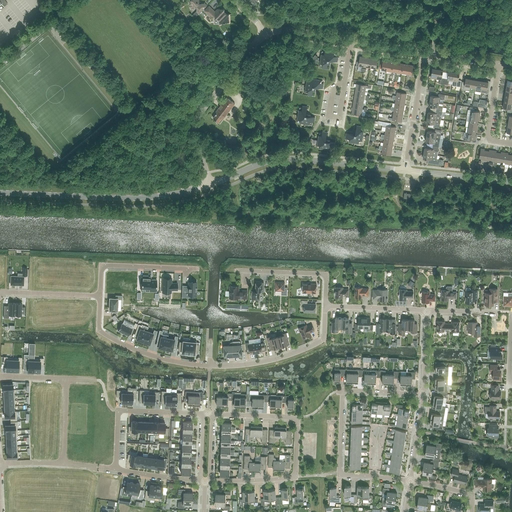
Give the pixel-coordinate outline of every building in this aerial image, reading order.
[(188,0),(189,0),(189,1),(190,2),(191,2),(191,5),(192,6),(197,6),(197,11),(196,11),(199,13),(207,5),(204,3),(201,4),(201,2),(200,2),(199,2),(198,0),(188,0)] [(215,11),(209,6),(204,11),(210,16),(215,16),(215,19),(217,19),(219,21),(220,21),(220,25),(222,23),(229,23),(229,14),(231,14),(225,14),(224,13),(224,9),(217,9),(215,11)] [(337,54),(322,51),(320,66),(323,67),(322,68),(327,69),(328,64),(330,64),(331,61),(331,60),(338,62),(338,57),(337,57),(337,54)] [(444,84),(445,78),(442,78),(443,70),(437,69),(436,78),(440,79),(439,84),(444,84)] [(453,81),(454,72),(448,71),(447,79),(445,78),(444,84),(448,85),(449,80),(453,81)] [(454,72),(453,81),(456,82),(456,86),(460,87),(461,81),(458,80),(459,73),(454,72)] [(248,86),(252,82),(242,74),(239,78),(248,86)] [(469,91),(470,87),(471,78),(467,77),(467,79),(465,78),(465,82),(462,82),(461,88),(464,88),(463,90),(469,91)] [(324,81),(323,81),(308,78),(305,93),(308,94),(308,95),(313,96),(313,91),(315,91),(316,88),(316,87),(323,89),(324,84),(323,84),(324,81)] [(430,101),(439,102),(439,99),(444,99),(445,95),(438,94),(438,97),(431,96),(430,101)] [(218,108),(226,114),(235,104),(227,98),(218,108)] [(438,106),(439,102),(430,101),(429,107),(436,108),(436,111),(442,111),(443,107),(438,106)] [(363,107),(363,103),(354,102),(353,108),(362,109),(364,110),(367,110),(367,108),(363,107)] [(511,106),(511,105),(511,103),(504,102),(503,108),(507,109),(507,112),(511,112),(511,106)] [(314,122),(315,118),(310,117),(310,115),(307,114),(306,114),(307,107),(302,106),(302,108),(300,108),(297,123),(312,125),(313,122),(314,122)] [(479,113),(479,111),(475,111),(476,108),(470,107),(469,110),(471,110),(471,116),(479,117),(480,113),(479,113)] [(223,119),(226,114),(218,108),(216,112),(217,113),(213,118),(218,122),(221,118),(223,119)] [(441,120),(442,111),(436,111),(435,113),(428,112),(427,118),(441,120)] [(439,128),(441,120),(427,118),(426,123),(434,124),(433,127),(439,128)] [(362,144),(364,129),(361,129),(362,127),(357,126),(356,131),(354,131),(353,134),(353,135),(346,134),(346,138),(347,138),(347,141),(362,144)] [(440,139),(441,135),(441,130),(435,129),(435,132),(427,131),(426,137),(440,139)] [(334,148),(335,143),(330,142),(330,140),(326,139),(327,133),(322,132),(322,134),(319,133),(317,148),(332,150),(332,148),(334,148)] [(475,136),(475,134),(468,133),(467,139),(464,138),(464,141),(470,142),(471,139),(476,140),(476,136),(475,136)] [(439,147),(440,139),(426,137),(426,142),(433,143),(432,146),(439,147)] [(437,155),(439,147),(432,146),(432,149),(425,148),(424,153),(437,155)] [(437,159),(437,155),(424,153),(423,159),(427,159),(427,163),(442,165),(443,160),(437,159)] [(11,276),(10,285),(24,285),(24,276),(11,276)] [(147,276),(143,276),(143,277),(142,277),(142,278),(141,278),(140,282),(141,283),(141,287),(145,287),(145,291),(156,291),(157,280),(150,280),(151,277),(147,277),(147,276)] [(171,278),(163,278),(162,292),(171,293),(171,290),(177,290),(177,283),(171,283),(171,278)] [(252,291),(252,299),(255,299),(255,300),(259,300),(260,291),(263,291),(264,283),(260,283),(260,282),(256,281),(256,291),(252,291)] [(196,283),(188,282),(188,287),(186,287),(186,288),(183,288),(183,294),(188,294),(196,295),(196,291),(197,287),(196,287),(196,283)] [(276,282),(275,291),(281,291),(281,295),(287,295),(287,289),(284,289),(284,283),(276,282)] [(303,284),(302,293),(316,293),(316,284),(311,284),(303,284)] [(230,286),(229,298),(247,299),(247,291),(238,290),(239,286),(236,286),(233,286),(232,286),(230,286)] [(334,292),(334,295),(335,296),(335,298),(342,298),(343,295),(348,296),(348,289),(343,289),(343,287),(336,287),(335,291),(334,292)] [(355,287),(355,298),(362,298),(362,295),(363,295),(363,296),(368,296),(369,289),(362,288),(355,287)] [(456,298),(456,292),(452,292),(452,287),(447,287),(446,287),(446,290),(442,290),(441,300),(448,300),(448,298),(450,298),(456,298)] [(373,290),(373,299),(378,299),(377,301),(387,301),(387,298),(387,297),(387,290),(378,289),(378,290),(373,290)] [(398,295),(398,296),(398,297),(399,298),(399,300),(406,300),(406,297),(413,298),(413,291),(407,291),(407,290),(400,289),(399,294),(398,295)] [(465,303),(473,303),(473,300),(477,300),(478,290),(471,289),(471,292),(465,292),(464,297),(465,297),(465,303)] [(486,293),(485,305),(493,305),(493,301),(497,302),(498,289),(490,289),(490,293),(486,293)] [(503,296),(503,301),(504,301),(503,306),(511,306),(511,301),(511,290),(511,291),(511,293),(508,293),(508,296),(503,296)] [(420,294),(420,295),(421,296),(422,296),(422,302),(429,303),(429,301),(435,301),(435,294),(430,294),(430,292),(422,291),(422,292),(421,293),(420,294)] [(109,306),(109,310),(117,311),(117,299),(122,299),(122,296),(116,296),(115,299),(110,298),(110,303),(109,306)] [(315,313),(316,304),(307,304),(307,300),(301,300),(301,304),(304,304),(304,312),(315,313)] [(4,306),(3,318),(9,318),(9,316),(15,316),(15,315),(15,303),(9,303),(9,306),(4,306)] [(15,303),(15,315),(21,315),(21,313),(25,313),(25,307),(22,307),(22,303),(15,303)] [(342,328),(342,318),(341,318),(341,317),(339,317),(338,318),(336,318),(336,323),(332,322),(332,332),(338,332),(338,328),(342,328)] [(342,318),(342,328),(345,328),(345,333),(351,333),(352,323),(349,323),(349,318),(346,318),(346,317),(344,317),(343,318),(342,318)] [(364,328),(364,318),(358,318),(358,324),(354,324),(354,331),(360,331),(360,328),(364,328)] [(364,318),(364,328),(367,328),(367,331),(373,331),(373,325),(370,324),(370,318),(364,318)] [(386,331),(386,319),(380,319),(380,323),(377,323),(376,333),(381,333),(381,331),(386,331)] [(386,319),(386,331),(390,331),(390,334),(395,334),(396,324),(392,324),(392,319),(386,319)] [(408,329),(408,320),(402,319),(402,323),(399,323),(399,334),(404,334),(405,329),(408,329)] [(408,320),(408,329),(411,329),(411,332),(417,333),(417,324),(414,324),(414,320),(408,320)] [(448,334),(448,324),(444,324),(444,321),(437,321),(437,331),(444,331),(444,330),(447,330),(447,334),(448,334)] [(448,334),(448,330),(451,330),(451,331),(459,332),(459,322),(452,321),(452,324),(448,324),(448,334)] [(468,322),(468,332),(472,332),(471,333),(472,334),(474,334),(474,336),(480,336),(480,326),(476,326),(477,322),(468,322)] [(122,323),(118,331),(128,336),(132,328),(122,323)] [(141,326),(138,325),(135,334),(138,335),(136,340),(143,342),(147,331),(140,329),(141,326)] [(299,328),(303,339),(311,336),(309,333),(314,331),(312,325),(307,327),(306,325),(299,328)] [(153,333),(147,331),(143,342),(149,344),(151,339),(154,340),(157,331),(154,330),(153,333)] [(162,331),(159,330),(157,342),(159,342),(158,348),(165,349),(168,338),(168,335),(162,334),(162,331)] [(277,337),(279,347),(289,345),(286,333),(282,334),(283,336),(277,337)] [(174,339),(168,338),(165,349),(172,351),(173,345),(176,346),(178,337),(175,336),(174,339)] [(279,347),(277,337),(271,339),(271,337),(267,338),(270,349),(279,347)] [(183,342),(179,342),(178,349),(182,350),(181,353),(186,354),(188,354),(189,340),(189,339),(189,342),(183,341),(183,342)] [(196,340),(189,340),(188,354),(190,354),(195,355),(195,351),(198,352),(199,345),(196,344),(196,340)] [(255,343),(257,353),(260,352),(266,351),(264,340),(261,341),(261,342),(255,343)] [(225,356),(233,356),(232,341),(232,342),(231,342),(230,343),(229,344),(229,345),(229,346),(224,346),(225,356)] [(234,342),(233,342),(233,341),(232,341),(233,356),(242,355),(241,345),(236,345),(236,344),(236,343),(235,343),(234,342)] [(257,353),(255,343),(249,344),(249,342),(245,343),(247,354),(253,353),(253,354),(257,353)] [(502,359),(502,351),(499,351),(499,347),(490,347),(490,351),(491,351),(491,358),(502,359)] [(12,371),(13,358),(7,358),(7,357),(4,357),(4,363),(7,363),(6,371),(12,371)] [(18,371),(19,364),(22,364),(22,357),(18,357),(18,358),(13,358),(12,371),(13,371),(18,371)] [(25,358),(25,364),(28,364),(28,371),(33,372),(34,372),(34,359),(29,359),(29,358),(25,358)] [(40,359),(34,359),(34,372),(40,372),(40,365),(43,365),(43,358),(40,358),(40,359)] [(448,367),(445,367),(440,366),(436,365),(436,366),(435,366),(435,372),(441,373),(441,376),(450,376),(450,374),(448,374),(448,367)] [(490,365),(490,372),(493,372),(493,379),(496,379),(496,380),(501,380),(501,375),(500,375),(500,370),(497,369),(497,366),(490,365)] [(334,382),(340,382),(340,376),(343,376),(344,369),(335,369),(334,369),(334,372),(333,372),(335,373),(334,377),(333,381),(334,381),(334,382)] [(352,382),(353,370),(344,369),(343,376),(347,376),(346,382),(352,382)] [(361,377),(362,370),(353,370),(352,382),(358,383),(358,377),(361,377)] [(370,370),(362,370),(361,377),(364,377),(364,383),(370,383),(370,370)] [(379,371),(370,370),(370,383),(376,383),(376,377),(379,377),(379,371)] [(388,384),(388,374),(385,374),(386,371),(379,371),(379,377),(382,378),(382,384),(388,384)] [(397,378),(397,371),(394,371),(394,375),(388,374),(388,384),(394,384),(394,378),(397,378)] [(406,385),(406,375),(401,375),(401,371),(397,371),(397,378),(400,378),(400,384),(406,385)] [(406,375),(406,385),(411,385),(412,379),(415,379),(415,372),(406,372),(406,375)] [(450,378),(450,376),(441,376),(441,379),(435,378),(435,384),(448,385),(448,378),(450,378)] [(447,391),(448,385),(435,384),(435,390),(441,390),(441,393),(447,394),(452,394),(453,391),(447,391)] [(491,391),(490,398),(500,399),(501,391),(497,391),(497,390),(498,390),(498,385),(492,385),(492,391),(491,391)] [(127,391),(116,390),(116,396),(121,396),(121,403),(127,403),(127,391)] [(149,393),(144,393),(144,390),(139,390),(139,403),(143,403),(143,404),(149,404),(149,393)] [(136,391),(127,391),(127,403),(133,403),(133,397),(136,397),(136,391)] [(149,393),(149,404),(155,404),(155,398),(158,398),(158,392),(149,391),(149,393)] [(171,405),(171,392),(166,392),(166,391),(161,391),(161,403),(165,404),(165,405),(171,405)] [(222,406),(223,397),(218,396),(218,391),(214,391),(214,399),(217,400),(216,406),(222,406)] [(180,393),(171,392),(171,405),(177,405),(177,398),(180,399),(180,393)] [(193,405),(194,392),(185,392),(185,398),(184,398),(184,402),(184,401),(188,401),(187,405),(193,405)] [(202,401),(203,398),(205,398),(205,394),(203,394),(203,392),(194,392),(193,405),(199,405),(199,401),(202,401)] [(231,400),(232,393),(227,393),(226,397),(223,397),(222,406),(228,406),(228,400),(231,400)] [(240,407),(240,397),(235,397),(235,394),(232,393),(231,400),(234,400),(234,406),(240,407)] [(447,398),(447,394),(441,393),(440,396),(434,396),(433,401),(442,403),(443,397),(447,398)] [(250,394),(246,394),(241,394),(241,397),(240,397),(240,407),(246,407),(246,401),(249,401),(250,394)] [(258,394),(253,394),(250,394),(249,401),(252,401),(252,407),(258,407),(258,394)] [(267,402),(267,395),(258,394),(258,407),(264,408),(264,402),(267,402)] [(276,399),(271,398),(271,395),(267,395),(267,402),(270,402),(270,408),(276,408),(276,399)] [(285,402),(285,396),(276,395),(276,399),(276,408),(282,408),(282,402),(285,402)] [(285,396),(285,402),(288,402),(288,409),(294,409),(294,408),(295,408),(295,404),(294,404),(294,399),(288,399),(289,396),(285,396)] [(351,410),(363,411),(363,408),(366,408),(366,401),(360,401),(360,404),(353,404),(352,408),(351,407),(351,410)] [(442,406),(442,403),(433,401),(432,407),(438,408),(438,411),(445,412),(445,407),(442,406)] [(398,414),(410,416),(410,413),(409,413),(409,409),(402,408),(402,405),(396,404),(396,407),(399,408),(398,414)] [(489,413),(488,418),(489,418),(489,419),(490,420),(492,420),(493,419),(493,418),(499,418),(500,411),(496,411),(496,410),(496,406),(490,406),(490,407),(485,407),(484,413),(489,413)] [(5,412),(5,418),(10,417),(10,421),(17,420),(16,411),(14,411),(5,412)] [(431,413),(430,419),(440,420),(443,421),(444,416),(445,412),(438,411),(437,414),(431,413)] [(410,416),(398,414),(394,414),(394,415),(398,416),(397,420),(407,422),(408,418),(409,419),(410,416)] [(440,420),(430,419),(429,425),(436,426),(435,429),(442,430),(443,421),(440,420)] [(407,425),(407,422),(397,420),(396,425),(393,424),(392,426),(408,428),(408,425),(407,425)] [(11,425),(5,425),(6,431),(17,430),(17,421),(10,422),(11,425)] [(137,431),(138,422),(138,421),(132,421),(132,427),(128,426),(128,433),(137,433),(137,431)] [(167,434),(168,428),(165,428),(165,423),(159,422),(159,432),(158,432),(158,434),(167,434)] [(491,438),(499,438),(499,428),(497,428),(497,425),(489,424),(489,428),(487,428),(487,436),(491,436),(491,438)] [(256,436),(257,426),(251,426),(251,429),(245,429),(245,442),(250,442),(250,439),(251,439),(253,437),(253,436),(256,436)] [(257,426),(256,436),(260,436),(260,438),(261,439),(262,439),(261,442),(267,443),(267,430),(262,429),(262,427),(257,426)] [(280,437),(281,427),(275,427),(274,430),(269,430),(269,443),(274,443),(274,440),(275,440),(277,438),(277,437),(280,437)] [(281,427),(280,437),(284,437),(283,439),(285,440),(286,440),(285,443),(291,443),(291,431),(286,430),(286,427),(281,427)] [(395,436),(405,437),(405,434),(407,434),(407,431),(392,429),(392,431),(395,431),(395,436)] [(394,442),(394,441),(391,440),(391,443),(394,443),(393,448),(403,449),(404,446),(405,446),(406,444),(394,442)] [(439,452),(440,449),(441,449),(442,444),(435,443),(435,446),(426,445),(426,450),(439,452)] [(438,458),(439,452),(426,450),(425,456),(433,457),(432,460),(439,462),(439,458),(438,458)] [(392,454),(392,453),(389,452),(389,455),(392,455),(391,460),(401,462),(402,458),(403,458),(404,456),(392,454)] [(128,454),(127,460),(130,460),(130,464),(135,465),(137,455),(128,454)] [(279,461),(276,461),(276,459),(275,458),(274,458),(274,454),(268,454),(268,467),(273,467),(273,470),(279,470),(279,461)] [(290,468),(290,455),(285,455),(285,458),(284,458),(283,459),(279,459),(279,461),(279,470),(285,471),(285,468),(290,468)] [(255,472),(255,462),(252,462),(252,460),(251,459),(250,459),(250,456),(244,456),(244,469),(249,469),(249,472),(255,472)] [(266,469),(266,457),(261,456),(261,460),(255,459),(255,462),(255,472),(261,472),(261,469),(266,469)] [(158,459),(157,468),(162,469),(163,467),(166,468),(167,459),(164,458),(163,459),(158,459)] [(438,466),(439,462),(432,460),(432,464),(424,462),(423,468),(433,470),(433,467),(438,466)] [(432,475),(433,470),(423,468),(422,474),(430,475),(430,478),(436,479),(437,476),(432,475)] [(455,476),(453,482),(458,483),(465,485),(467,477),(458,474),(459,470),(453,469),(451,475),(455,476)] [(494,485),(493,484),(492,484),(492,479),(483,479),(483,480),(475,479),(475,487),(483,487),(483,490),(491,490),(491,488),(493,488),(494,487),(494,485)] [(122,488),(121,495),(127,496),(128,494),(132,494),(132,493),(133,483),(127,482),(126,489),(122,488)] [(133,483),(132,493),(135,494),(134,497),(143,499),(144,492),(139,491),(140,484),(133,483)] [(145,492),(144,499),(155,500),(155,498),(156,486),(150,485),(149,492),(145,492)] [(336,495),(337,487),(334,487),(334,486),(329,485),(329,491),(330,491),(330,502),(339,502),(339,495),(336,495)] [(156,486),(155,498),(158,498),(158,501),(164,501),(165,495),(162,494),(163,487),(156,486)] [(353,502),(354,494),(351,494),(351,486),(345,486),(345,496),(347,496),(349,501),(350,501),(350,502),(353,502)] [(363,497),(363,486),(357,486),(357,494),(354,494),(353,502),(357,503),(357,496),(363,497)] [(363,500),(368,500),(368,502),(372,502),(372,495),(369,495),(369,487),(363,486),(363,497),(363,500)] [(304,487),(299,487),(299,488),(297,488),(297,497),(294,497),(295,504),(298,503),(298,502),(304,502),(303,492),(304,492),(304,487)] [(279,497),(279,504),(283,504),(282,499),(288,498),(288,497),(289,497),(289,495),(288,495),(287,488),(281,489),(282,497),(279,497)] [(386,497),(396,499),(397,493),(389,492),(389,489),(383,488),(382,493),(386,495),(386,497)] [(183,498),(193,499),(193,493),(185,492),(185,489),(178,489),(178,494),(183,496),(183,498)] [(279,504),(279,497),(276,497),(275,489),(269,490),(270,500),(276,499),(277,509),(280,509),(279,504)] [(264,500),(270,500),(269,490),(263,490),(264,498),(261,499),(261,505),(265,505),(264,500)] [(215,500),(225,500),(226,494),(230,495),(231,491),(224,491),(224,494),(216,494),(215,500)] [(243,501),(249,501),(249,491),(243,491),(243,499),(240,499),(240,506),(243,506),(243,501)] [(249,491),(249,501),(255,501),(255,506),(258,506),(258,499),(255,499),(255,491),(249,491)] [(428,501),(433,501),(434,496),(427,495),(427,498),(418,497),(418,502),(427,504),(428,501)] [(395,505),(396,499),(386,497),(382,497),(381,503),(380,502),(380,506),(386,507),(387,504),(395,505)] [(192,505),(193,499),(183,498),(183,501),(178,502),(177,508),(184,508),(184,504),(192,505)] [(225,506),(225,500),(215,500),(215,506),(223,506),(223,509),(230,509),(230,506),(225,506)] [(447,503),(446,510),(451,511),(452,508),(456,509),(455,511),(461,511),(462,510),(460,510),(462,503),(451,500),(451,504),(447,503)] [(480,504),(479,511),(490,511),(490,508),(493,508),(493,500),(485,500),(485,504),(480,504)] [(431,505),(427,504),(418,502),(417,508),(425,509),(424,511),(431,511),(431,510),(430,510),(431,505)]
